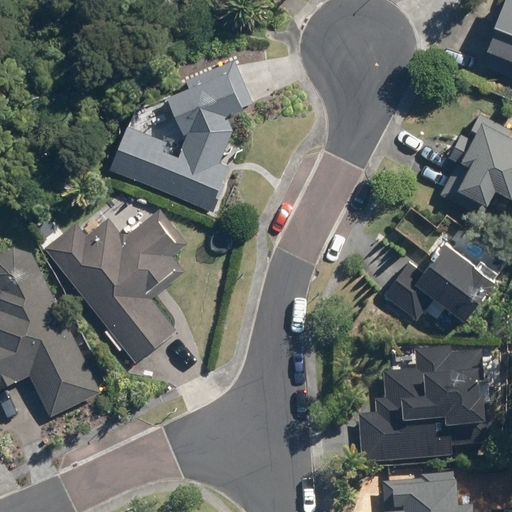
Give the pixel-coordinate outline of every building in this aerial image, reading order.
[(511,0),(508,0),(484,68),(511,78),(511,0)] [(224,146),(231,127),(226,113),(241,106),(224,67),(165,94),(183,133),(186,132),(177,155),(163,148),(166,140),(125,123),(106,167),(212,211),(224,182),(220,181),(228,164),(218,161),(222,152),(225,146),(224,146)] [(511,196),(511,117),(507,126),(482,113),(469,139),(462,135),(435,189),(486,215),(499,190),(511,196)] [(76,220),(44,245),(134,362),(175,329),(150,298),(184,271),(170,254),(187,241),(159,207),(127,232),(119,231),(108,216),(87,233),(76,220)] [(493,278),(443,240),(421,269),(407,259),(383,293),(417,318),(433,296),(463,318),(493,278)] [(99,389),(29,250),(9,245),(0,248),(0,387),(28,373),(49,414),(99,389)] [(361,465),(451,458),(451,447),(493,444),(489,384),(484,385),(482,354),(475,354),(450,356),(450,349),(415,351),(415,370),(383,373),(385,400),(375,401),(376,414),(358,416),(361,465)] [(467,511),(468,510),(456,511),(453,474),(420,476),(421,481),(383,484),(385,511),(467,511)]
